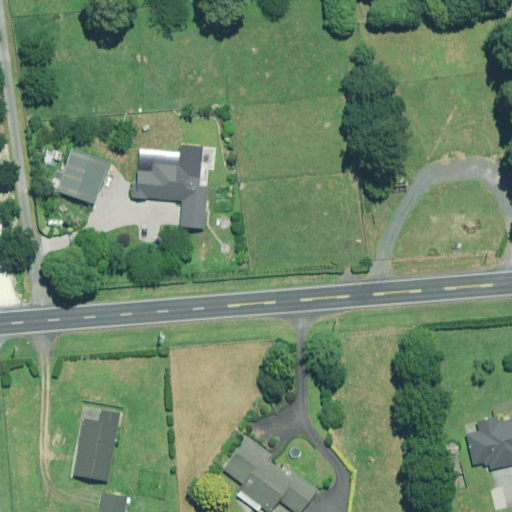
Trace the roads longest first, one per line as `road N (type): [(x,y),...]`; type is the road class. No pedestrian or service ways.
road 1 (tertiary): [(0,325),(511,285)]
road 2 (unknown): [(0,10),(43,322)]
